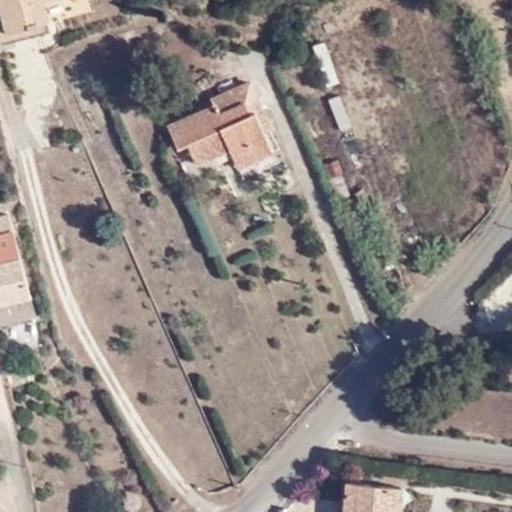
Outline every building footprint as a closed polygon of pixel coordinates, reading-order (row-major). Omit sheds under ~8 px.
[(30,4),(43,0),(0,0),(10,34),(35,27),(30,4)] [(50,22),(44,0),(43,0),(30,4),(35,27),(50,22)] [(218,105),(172,126),(180,147),(190,142),(199,162),(232,147),(240,165),(273,150),(258,112),(264,110),(253,83),(216,99),(218,105)] [(10,215),(0,217),(0,270),(8,300),(31,293),(10,215)] [(0,303),(8,300),(0,270),(0,303)] [(8,300),(15,324),(37,317),(31,293),(8,300)] [(8,300),(0,303),(0,327),(15,324),(8,300)] [(400,511),(402,486),(349,481),(346,511),(400,511)]
